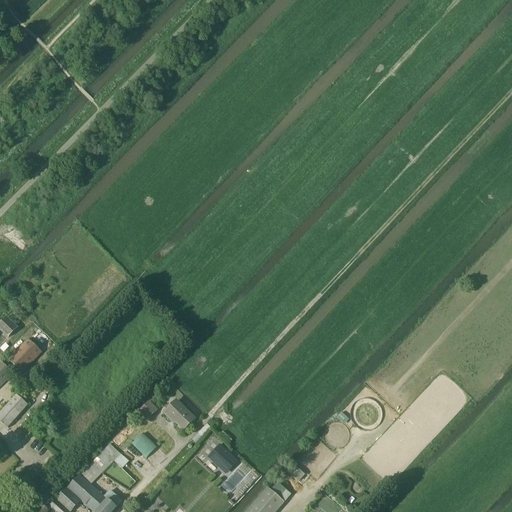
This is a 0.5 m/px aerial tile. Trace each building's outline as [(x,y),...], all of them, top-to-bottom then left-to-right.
[(14,308),(14,309),(21,315),(27,309),(19,302),(14,308)] [(18,329),(6,318),(0,324),(0,332),(8,339),(18,329)] [(0,387),(13,375),(18,370),(22,373),(41,353),(28,340),(8,361),(13,365),(8,369),(0,361),(0,387)] [(0,422),(7,429),(28,406),(16,396),(0,413),(0,422)] [(183,430),(194,420),(176,402),(164,414),(175,425),(176,423),(183,430)] [(149,420),(157,412),(148,403),(140,411),(149,420)] [(49,506),(48,507),(51,510),(53,511),(71,511),(81,502),(92,511),(114,511),(117,509),(103,498),(90,486),(114,461),(120,455),(109,445),(108,447),(80,477),(79,476),(67,490),(66,489),(49,506)] [(207,458),(226,475),(238,462),(220,445),(207,458)] [(247,511),(276,511),(284,504),(291,495),(277,483),(270,492),(267,489),(247,511)]
